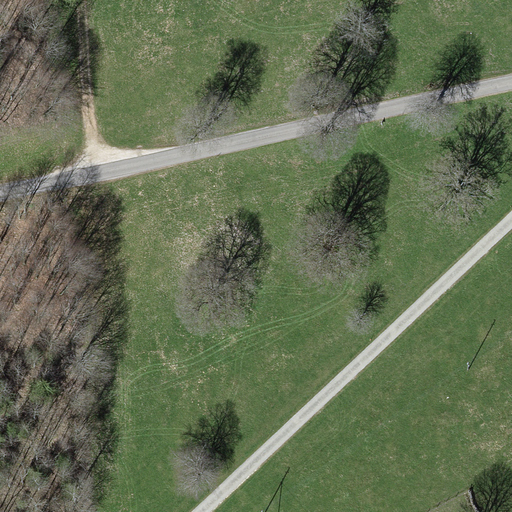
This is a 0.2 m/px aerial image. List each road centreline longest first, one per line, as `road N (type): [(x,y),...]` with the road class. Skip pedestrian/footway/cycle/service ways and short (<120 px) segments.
road 1 (unclassified): [(0,195),(511,83)]
road 2 (unclassified): [(511,219),(201,511)]
